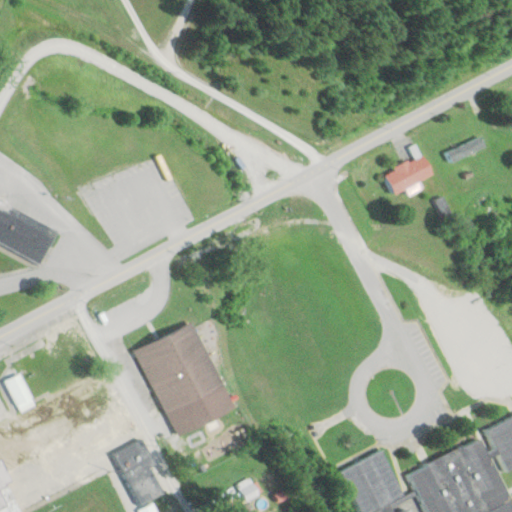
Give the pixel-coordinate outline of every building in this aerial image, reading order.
[(485,148),(480,137),(444,152),(449,163),(485,148)] [(418,183),(433,175),(422,155),(383,176),(394,197),(406,190),(409,196),(422,189),(418,183)] [(58,226),(0,200),(0,245),(42,263),(58,226)] [(134,347),(161,412),(218,387),(191,323),(134,347)] [(23,511),(3,470),(116,415),(125,433),(141,424),(125,390),(116,394),(109,379),(0,431),(0,511),(23,511)] [(357,511),(511,511),(511,497),(501,472),(511,467),(511,415),(479,430),(483,438),(405,471),(413,490),(401,495),(382,450),(339,469),(357,511)] [(165,492),(141,438),(113,451),(137,505),(165,492)] [(257,495),(250,478),(236,484),(244,500),(257,495)] [(157,511),(150,501),(136,511),(157,511)]
